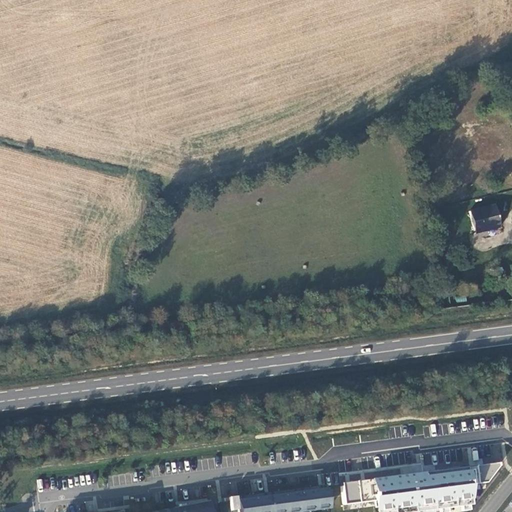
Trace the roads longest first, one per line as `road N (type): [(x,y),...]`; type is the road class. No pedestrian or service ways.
road 1 (secondary): [(511,334),(0,401)]
road 2 (residential): [(47,511),(51,498),(321,464),(356,448),(511,440)]
